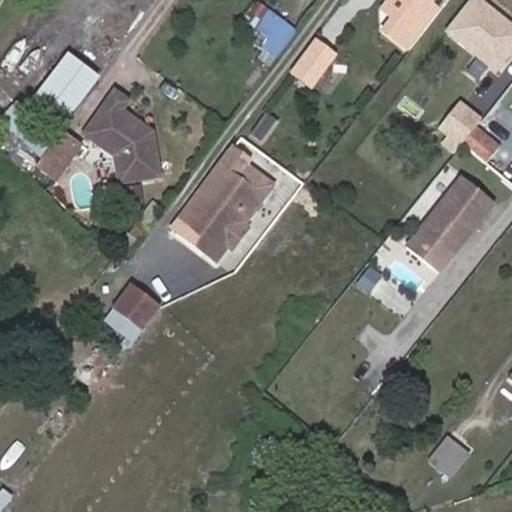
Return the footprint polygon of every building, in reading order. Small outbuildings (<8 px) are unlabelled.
[(387,0),(379,10),(390,19),(394,21),(399,25),(418,0),(387,0)] [(418,41),(442,9),(432,1),(428,5),(421,0),(418,0),(399,25),(418,41)] [(511,51),(511,32),(475,2),(447,37),(494,75),(511,51)] [(274,63),(295,34),(259,9),(243,29),(254,37),(255,35),(269,44),(262,55),(264,56),(274,63)] [(394,21),(390,19),(380,33),(408,53),(418,41),(399,25),(394,21)] [(329,62),(310,47),(287,77),(307,92),(329,62)] [(62,122),(96,75),(62,50),(28,97),(62,122)] [(266,74),(274,63),(264,56),(257,67),(266,74)] [(128,103),(116,94),(86,136),(115,157),(119,183),(161,176),(153,132),(147,127),(142,130),(134,124),(134,118),(123,110),(128,103)] [(463,145),(480,124),(470,116),(452,138),(463,145)] [(147,127),(134,118),(134,124),(142,130),(147,127)] [(76,140),(62,130),(36,166),(56,181),(76,152),(70,149),(76,140)] [(511,166),(511,160),(505,156),(496,167),(506,175),(511,166)] [(466,167),(456,158),(447,169),(457,177),(466,167)] [(244,173),(226,159),(170,236),(213,268),(228,249),(226,248),(240,229),(242,231),(262,204),(235,185),(244,173)] [(493,207),(461,181),(405,250),(437,276),(493,207)] [(247,234),(240,229),(226,248),(228,249),(233,252),(247,234)] [(150,298),(135,288),(116,313),(132,324),(150,298)] [(164,308),(150,298),(132,324),(146,334),(164,308)] [(476,458),(454,441),(439,460),(461,477),(476,458)]
